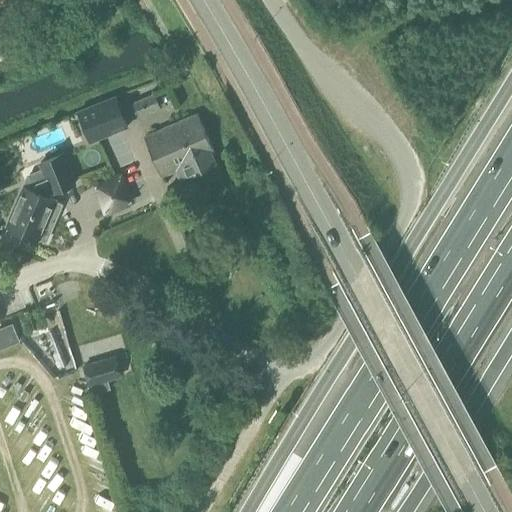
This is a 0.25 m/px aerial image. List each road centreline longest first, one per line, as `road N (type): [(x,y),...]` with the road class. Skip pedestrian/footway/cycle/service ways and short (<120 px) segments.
road 1 (secondary): [(483,511),(202,0)]
road 2 (motorway): [(511,83),(249,511)]
road 3 (motorway): [(511,161),(295,511)]
road 4 (motorway): [(355,511),(511,260)]
road 5 (unknown): [(135,127),(205,333)]
road 6 (motorway): [(405,511),(511,345)]
